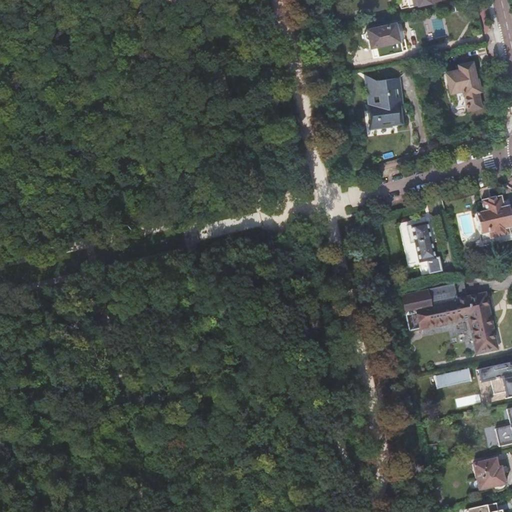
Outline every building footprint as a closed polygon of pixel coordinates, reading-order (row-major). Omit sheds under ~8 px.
[(398,0),(401,9),(417,5),(429,3),(428,0),(398,0)] [(367,30),(364,34),(365,39),(369,41),(370,48),(375,47),(378,57),(403,52),(397,25),(395,26),(394,24),(367,30)] [(472,62),(458,65),(459,70),(446,73),(451,93),(452,93),(455,108),(466,106),(467,110),(481,107),(478,92),(480,91),(478,79),(476,79),(474,72),(472,62)] [(367,89),(365,89),(367,104),(369,104),(370,110),(367,110),(369,129),(378,128),(390,126),(390,124),(399,123),(400,123),(400,122),(400,121),(401,121),(400,119),(399,112),(398,112),(397,105),(402,105),(399,78),(377,82),(365,76),(367,89)] [(484,213),(475,215),(480,235),(489,233),(490,239),(509,235),(508,229),(511,228),(511,221),(509,208),(504,209),(501,197),(482,201),(484,213)] [(426,220),(405,225),(409,243),(414,241),(419,261),(426,259),(429,272),(441,269),(438,255),(434,256),(426,220)] [(498,350),(486,294),(468,298),(457,300),(453,285),(400,297),(405,318),(406,318),(409,333),(446,324),(446,325),(469,320),(476,355),(498,350)] [(468,369),(434,376),(437,390),(438,390),(438,389),(469,382),(470,383),(471,382),(468,369)] [(511,396),(507,373),(483,378),(491,413),(511,408),(511,396)] [(495,460),(472,465),(478,491),(494,488),(495,489),(497,489),(499,490),(501,489),(503,488),(504,487),(505,485),(506,483),(506,482),(506,480),(505,479),(505,478),(504,477),(503,476),(502,476),(501,475),(500,468),(497,469),(495,460)]
